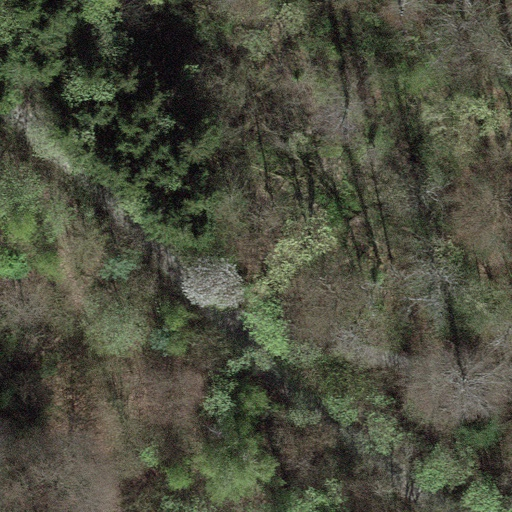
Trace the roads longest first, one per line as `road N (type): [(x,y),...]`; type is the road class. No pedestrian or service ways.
road 1 (track): [(229,331),(37,123),(0,101)]
road 2 (track): [(452,511),(229,331)]
